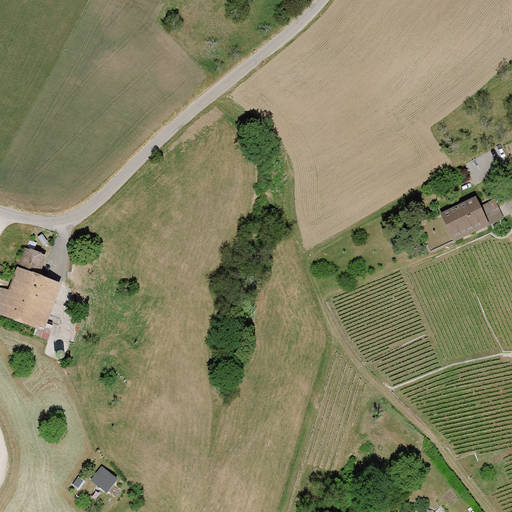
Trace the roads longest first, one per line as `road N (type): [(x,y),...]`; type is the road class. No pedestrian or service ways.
road 1 (motorway): [(13,511),(133,291),(317,0)]
road 2 (motorway): [(236,0),(0,376)]
road 3 (tertiary): [(324,0),(85,209),(54,221),(0,211)]
